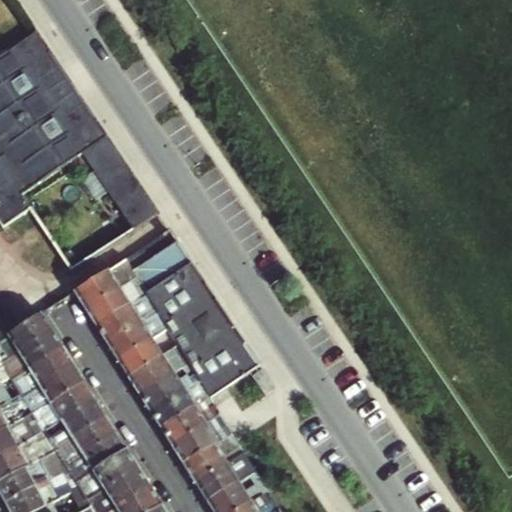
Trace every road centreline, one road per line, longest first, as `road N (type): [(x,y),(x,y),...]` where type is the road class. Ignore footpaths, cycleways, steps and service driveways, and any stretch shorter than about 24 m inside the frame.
road 1 (residential): [(54,0),(403,511)]
road 2 (residential): [(72,328),(188,511)]
